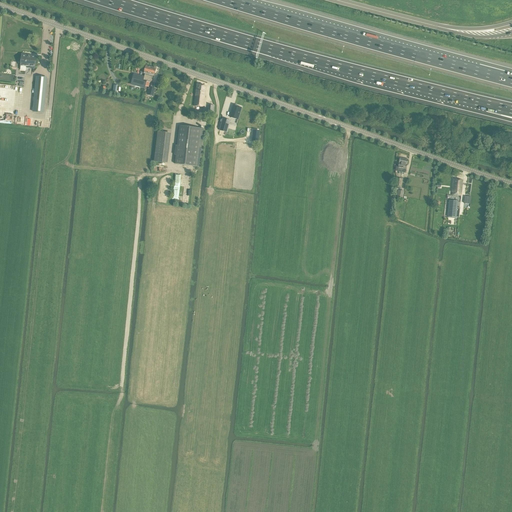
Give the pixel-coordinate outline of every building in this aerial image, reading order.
[(22,54),(20,70),(26,70),(26,68),(30,68),(35,68),(36,57),(31,57),(31,55),(22,54)] [(147,81),(151,67),(150,67),(150,66),(147,66),(146,66),(144,73),(145,73),(143,80),(133,77),(131,84),(145,88),(145,86),(147,81)] [(152,68),(151,67),(147,81),(150,82),(151,82),(153,75),(154,76),(156,69),(155,69),(155,68),(152,67),(152,68)] [(44,103),(47,78),(36,77),(34,102),(33,112),(43,113),(44,103)] [(206,87),(206,86),(197,85),(194,106),(204,107),(206,90),(206,87)] [(230,117),(238,120),(241,108),(234,106),(230,117)] [(219,130),(226,132),(230,120),(223,118),(219,130)] [(199,167),(204,129),(180,126),(175,164),(199,167)] [(167,164),(171,134),(158,132),(155,163),(167,164)] [(395,171),(405,173),(406,173),(407,166),(408,159),(400,158),(398,167),(396,166),(395,171)] [(451,195),(461,196),(463,180),(453,179),(451,195)] [(456,211),(457,201),(449,201),(449,207),(450,207),(449,216),(459,217),(459,211),(456,211)]
